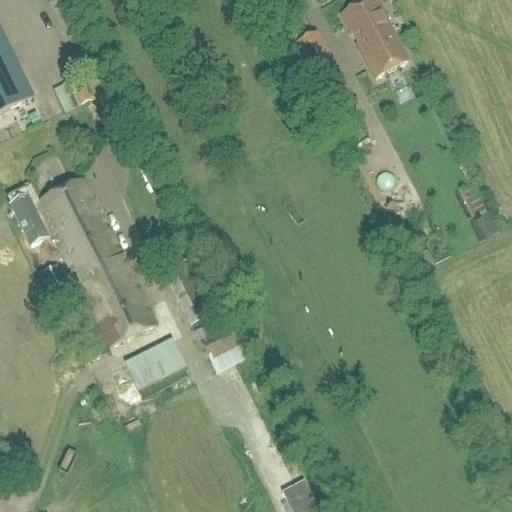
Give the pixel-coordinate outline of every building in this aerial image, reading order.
[(344,20),(376,82),(406,66),(373,4),(344,20)] [(0,37),(0,96),(23,86),(0,37)] [(300,63),(323,51),(315,37),(292,49),(300,63)] [(352,108),(338,80),(314,92),(329,120),(352,108)] [(81,110),(91,105),(84,90),(74,95),(81,110)] [(156,331),(128,272),(83,184),(38,207),(83,299),(73,303),(53,262),(37,270),(85,371),(102,363),(102,364),(112,360),(109,354),(110,354),(156,331)] [(10,212),(30,254),(49,245),(28,203),(10,212)] [(191,266),(165,279),(192,332),(218,319),(191,266)] [(224,323),(194,338),(211,371),(240,356),(224,323)] [(125,389),(178,375),(171,348),(118,362),(125,389)]
